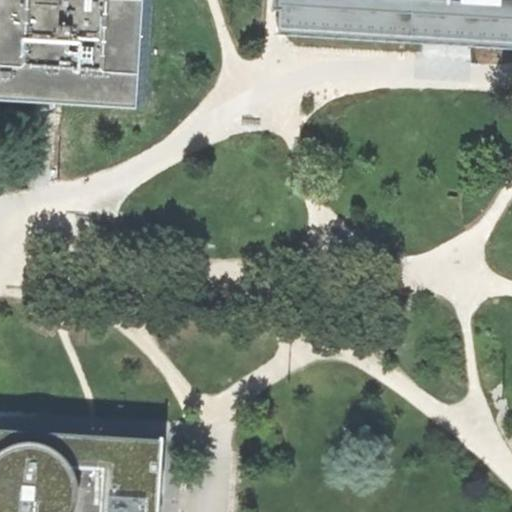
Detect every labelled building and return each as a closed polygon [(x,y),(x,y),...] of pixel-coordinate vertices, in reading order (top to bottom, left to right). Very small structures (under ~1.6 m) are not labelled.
[(153,0),(4,0),(0,56),(0,59),(0,62),(0,61),(0,93),(32,95),(45,96),(66,97),(147,102),(153,0)] [(511,0),(285,0),(282,24),(452,33),(511,36),(511,0)] [(0,453),(20,448),(34,448),(46,451),(57,457),(66,464),(75,473),(86,474),(101,475),(102,469),(108,458),(114,454),(140,449),(149,450),(154,453),(158,457),(162,463),(163,444),(86,439),(0,433),(0,453)] [(160,492),(162,463),(158,457),(154,453),(149,450),(140,449),(114,454),(108,458),(102,469),(101,475),(86,474),(75,473),(66,464),(57,457),(46,451),(34,448),(20,448),(0,453),(0,511),(159,511),(160,505),(146,504),(146,491),(160,492)] [(146,504),(160,505),(160,492),(146,491),(146,504)]
